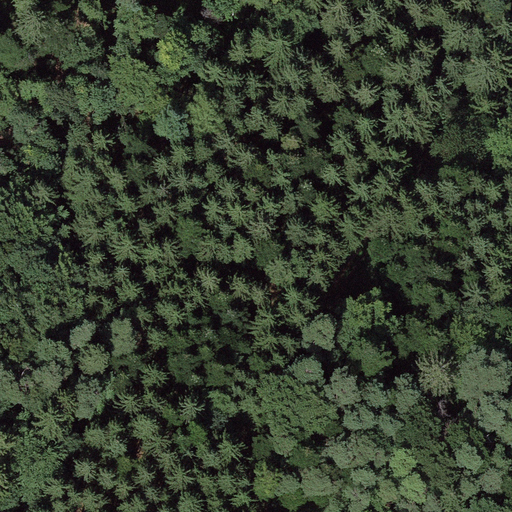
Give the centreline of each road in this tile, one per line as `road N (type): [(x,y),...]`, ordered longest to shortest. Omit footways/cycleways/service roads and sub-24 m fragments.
road 1 (track): [(43,511),(235,289),(392,168),(511,101)]
road 2 (track): [(511,199),(422,203),(370,239),(293,375),(266,478),(268,511)]
